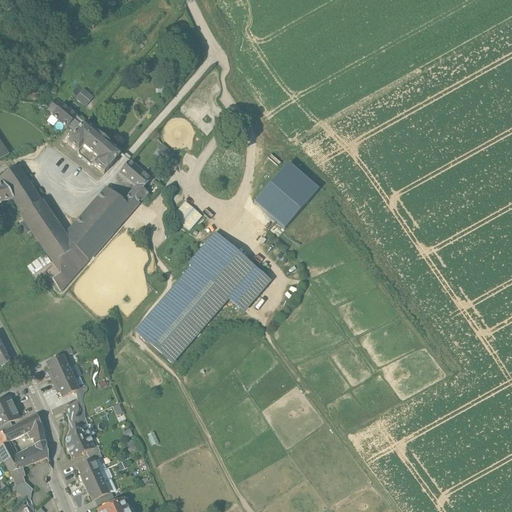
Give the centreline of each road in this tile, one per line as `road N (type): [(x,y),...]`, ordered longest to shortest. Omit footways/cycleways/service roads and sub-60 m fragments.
road 1 (unknown): [(192,47),(66,174)]
road 2 (residential): [(0,362),(70,511)]
road 3 (residential): [(168,0),(207,75),(242,120)]
